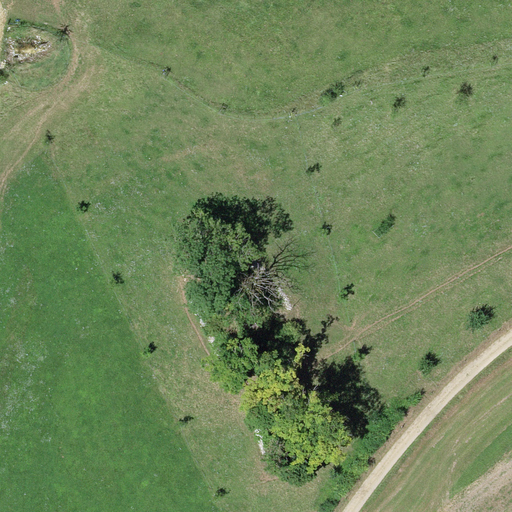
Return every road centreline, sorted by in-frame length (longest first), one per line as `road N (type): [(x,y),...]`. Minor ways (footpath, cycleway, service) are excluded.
road 1 (track): [(511,337),(398,439),(344,511)]
road 2 (track): [(511,248),(324,354)]
